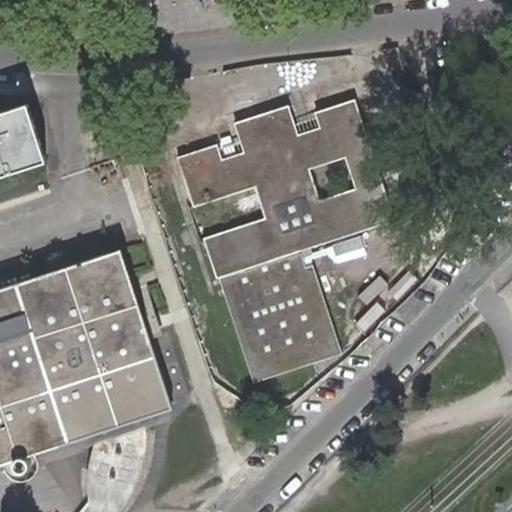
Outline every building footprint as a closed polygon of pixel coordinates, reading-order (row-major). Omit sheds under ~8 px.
[(181,153),(244,381),(337,356),(306,246),(390,223),(356,99),(291,117),(287,104),(228,120),(233,138),(181,153)] [(0,176),(47,161),(28,102),(0,111),(0,176)] [(146,419),(170,412),(174,411),(171,401),(160,368),(158,360),(153,346),(122,252),(131,247),(122,220),(105,226),(112,252),(160,394),(164,404),(146,410),(146,416),(146,419)] [(0,433),(34,423),(55,416),(63,439),(75,435),(71,444),(77,444),(82,438),(88,429),(105,424),(103,429),(102,433),(98,443),(96,453),(93,468),(92,487),(92,502),(93,511),(118,511),(122,507),(126,502),(135,484),(139,473),(145,448),(146,435),(146,419),(146,416),(146,410),(164,404),(160,394),(112,252),(0,290),(0,433)] [(0,466),(34,456),(45,452),(71,444),(75,435),(63,439),(55,416),(34,423),(0,433),(0,466)] [(82,438),(102,433),(103,429),(105,424),(88,429),(82,438)]
